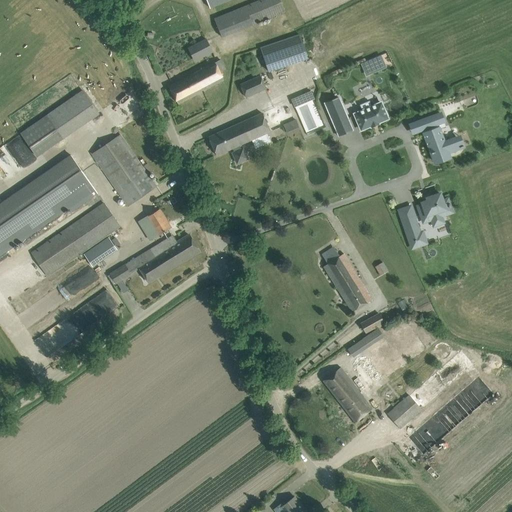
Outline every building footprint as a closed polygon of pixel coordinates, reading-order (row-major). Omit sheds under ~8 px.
[(222,36),(253,23),(254,25),(285,12),(280,0),(258,0),(246,4),(215,17),(222,36)] [(269,71),(307,58),(299,35),(261,48),(269,71)] [(213,52),(206,39),(194,45),(201,58),(213,52)] [(371,59),(361,63),(365,74),(375,69),(371,59)] [(178,103),(186,98),(223,80),(214,63),(169,86),(178,103)] [(266,89),(260,75),(240,84),(246,98),(266,89)] [(472,84),(457,90),(461,100),(476,95),(472,84)] [(37,157),(90,119),(99,114),(83,90),(74,96),(20,133),(37,157)] [(310,91),(304,94),(307,102),(314,99),(310,91)] [(353,130),(348,119),(339,97),(325,103),(339,136),(353,130)] [(381,103),(371,107),(369,101),(360,105),(363,110),(354,114),(361,130),(370,126),(371,127),(379,124),(379,122),(388,118),(387,116),(388,116),(386,111),(385,111),(381,103)] [(240,145),(270,131),(262,113),(208,137),(217,155),(232,148),(234,152),(233,153),(237,163),(248,158),(243,147),(241,148),(240,145)] [(439,129),(446,126),(441,114),(420,121),(429,144),(426,145),(429,154),(432,153),(435,163),(436,165),(444,162),(443,160),(449,157),(448,153),(458,149),(454,138),(444,142),(439,129)] [(296,120),(283,125),(287,134),(300,129),(296,120)] [(128,205),(148,192),(156,186),(120,135),(92,154),(128,205)] [(93,197),(98,194),(71,154),(0,202),(0,255),(91,193),(93,197)] [(448,199),(443,201),(440,193),(429,197),(428,195),(428,197),(425,198),(425,196),(424,196),(426,201),(422,202),(423,204),(418,206),(423,222),(431,220),(434,226),(444,223),(441,216),(452,212),(450,207),(451,207),(450,204),(449,204),(448,199)] [(82,253),(120,227),(104,203),(67,228),(31,252),(48,276),(77,256),(80,259),(84,257),(81,253),(82,253)] [(158,236),(163,233),(171,228),(159,208),(143,218),(138,222),(150,241),(158,236)] [(414,236),(420,234),(414,216),(402,220),(412,248),(423,244),(423,243),(417,245),(414,236)] [(144,254),(158,276),(199,251),(189,235),(172,245),(168,239),(144,254)] [(109,237),(90,250),(97,261),(116,248),(109,237)] [(352,312),(361,306),(372,299),(344,253),(333,260),(328,263),(324,266),(352,312)] [(158,276),(144,254),(125,265),(111,274),(116,282),(140,268),(148,282),(158,276)] [(379,275),(387,270),(382,261),(374,266),(379,275)] [(48,294),(56,306),(78,293),(70,281),(48,294)] [(108,291),(32,338),(49,365),(93,338),(87,328),(119,308),(108,291)] [(378,312),(360,323),(366,332),(377,324),(379,326),(384,323),(378,312)] [(371,357),(384,376),(425,349),(412,329),(371,357)] [(399,429),(474,365),(460,349),(401,399),(402,400),(386,413),(399,429)] [(366,386),(380,378),(368,356),(354,364),(366,386)] [(355,422),(363,416),(372,409),(340,367),(323,380),(355,422)] [(479,375),(405,435),(421,455),(495,395),(479,375)] [(281,503),(273,509),(275,511),(306,511),(294,497),(286,503),(283,506),(281,503)]
